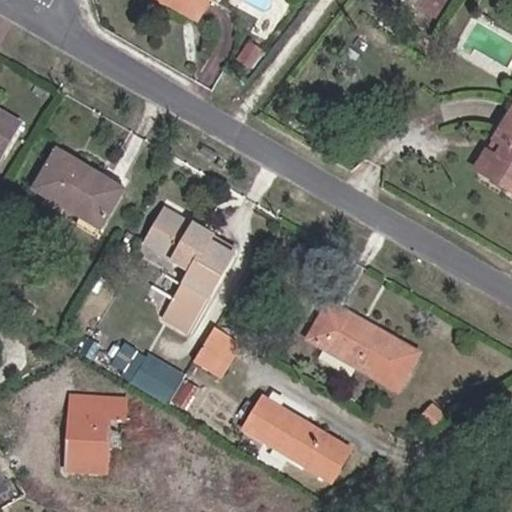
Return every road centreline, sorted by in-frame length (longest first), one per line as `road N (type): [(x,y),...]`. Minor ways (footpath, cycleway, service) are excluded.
road 1 (residential): [(56,29),(511,285)]
road 2 (track): [(332,511),(511,400)]
road 3 (track): [(324,0),(225,124)]
